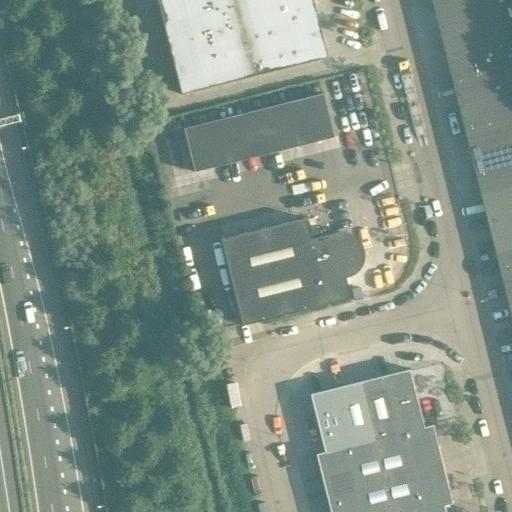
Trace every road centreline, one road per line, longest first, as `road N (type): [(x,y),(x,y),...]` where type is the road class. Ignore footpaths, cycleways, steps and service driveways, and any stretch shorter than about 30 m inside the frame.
road 1 (unclassified): [(466,304),(246,363),(280,511)]
road 2 (unclassified): [(466,304),(389,0)]
road 3 (motorway): [(51,511),(0,219)]
road 4 (unclassified): [(511,488),(466,304)]
